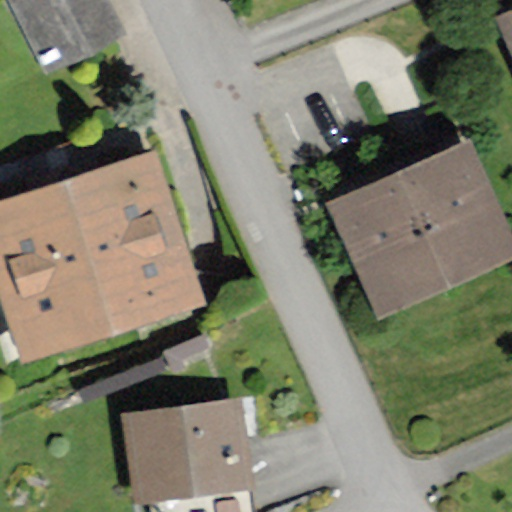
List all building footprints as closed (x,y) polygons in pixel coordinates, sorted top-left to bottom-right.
[(106,0),(9,0),(40,77),(124,44),(106,0)] [(511,0),(481,0),(511,68),(511,0)] [(511,233),(466,134),(334,195),(391,319),(511,262),(511,233)] [(146,146),(0,193),(0,323),(13,363),(191,302),(146,146)] [(245,391),(118,394),(120,502),(248,499),(245,391)]
